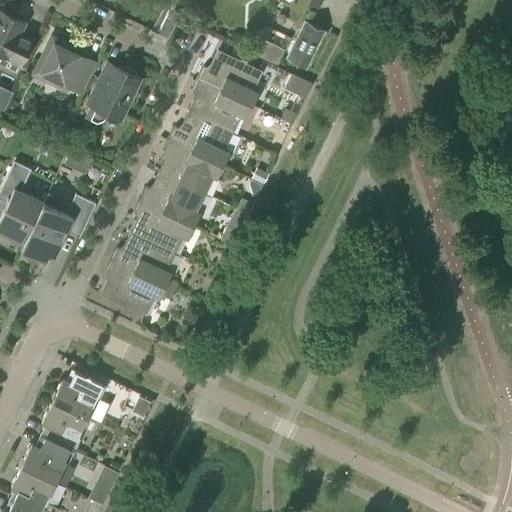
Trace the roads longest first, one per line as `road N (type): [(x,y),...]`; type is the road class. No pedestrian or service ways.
road 1 (residential): [(453,511),(81,330),(56,327)]
road 2 (residential): [(180,64),(69,297),(50,305)]
road 3 (residential): [(157,52),(48,0)]
